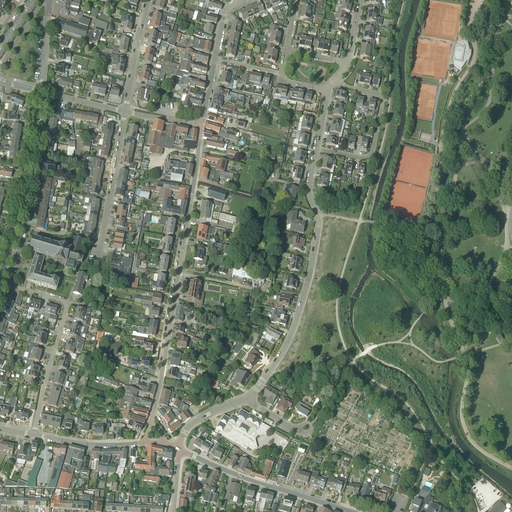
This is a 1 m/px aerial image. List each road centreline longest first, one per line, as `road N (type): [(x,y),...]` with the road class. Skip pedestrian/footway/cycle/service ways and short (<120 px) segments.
road 1 (residential): [(150,422),(201,126)]
road 2 (residential): [(249,397),(290,337),(306,284),(318,226),(308,189),(316,149)]
road 3 (residential): [(0,281),(66,304),(33,435)]
road 4 (residential): [(348,511),(178,449)]
road 5 (residential): [(8,255),(40,91)]
road 6 (residential): [(316,149),(363,158),(372,151),(383,100),(336,78)]
road 7 (residential): [(99,258),(124,112)]
